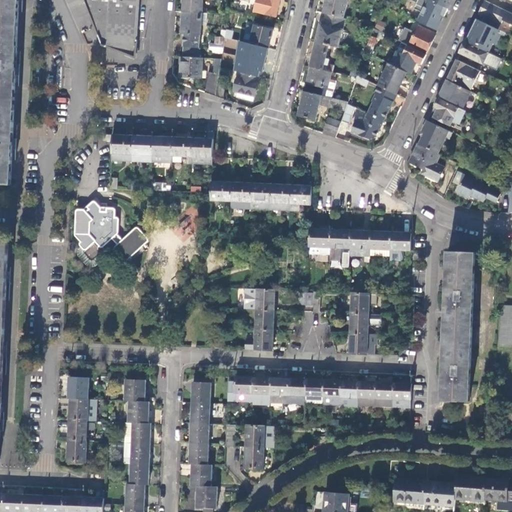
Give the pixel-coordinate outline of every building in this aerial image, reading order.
[(19,0),(0,0),(0,184),(11,185),(12,149),(13,138),(16,75),(16,64),(19,0)] [(139,0),(84,0),(102,45),(106,47),(136,60),(137,51),(139,0)] [(183,0),(183,12),(206,13),(207,0),(183,0)] [(257,0),(255,12),(277,18),(280,0),(257,0)] [(347,0),(327,0),(324,13),(327,13),(344,17),(347,0)] [(413,0),(417,2),(414,8),(422,12),(418,21),(438,31),(449,8),(432,0),(413,0)] [(432,0),(449,8),(452,0),(432,0)] [(486,1),(477,19),(499,30),(503,23),(499,21),(504,9),(486,1)] [(504,20),(511,24),(511,13),(504,9),(499,21),(503,23),(504,20)] [(208,13),(206,13),(183,12),(182,34),(185,35),(200,36),(201,36),(202,21),(207,21),(208,13)] [(346,18),(344,17),(327,13),(324,24),(322,24),(317,42),(336,47),(339,47),(346,18)] [(477,19),(467,41),(490,53),(494,44),(497,45),(502,35),(505,36),(507,33),(499,30),(477,19)] [(243,42),(251,44),(255,27),(248,25),(243,42)] [(251,44),(269,48),(274,30),(255,25),(255,27),(251,44)] [(410,45),(427,53),(437,34),(419,26),(416,32),(406,27),(399,40),(402,41),(409,44),(410,45)] [(380,31),(374,28),(366,52),(372,55),(380,31)] [(200,36),(185,35),(183,57),(190,57),(191,48),(200,48),(200,36)] [(225,43),(226,37),(215,37),(215,44),(211,44),(210,52),(223,53),(225,43)] [(402,41),(398,51),(405,54),(409,44),(402,41)] [(490,58),(492,54),(490,53),(467,41),(461,53),(484,64),(487,57),(490,58)] [(336,47),(317,42),(311,66),(335,72),(336,66),(325,63),(328,50),(335,52),(336,47)] [(422,64),(427,53),(410,45),(409,44),(405,54),(398,51),(391,64),(408,72),(412,74),(417,62),(422,64)] [(190,57),(183,57),(181,57),(179,78),(201,80),(203,58),(190,57)] [(220,73),(222,60),(216,60),(214,73),(209,72),(205,93),(209,94),(216,97),(220,73)] [(480,70),(458,60),(449,78),(472,89),(480,70)] [(408,72),(391,64),(387,62),(382,72),(385,73),(379,86),(394,93),(397,94),(408,72)] [(335,72),(311,66),(305,91),(332,98),(336,82),(330,80),(331,74),(334,74),(335,72)] [(488,75),(508,84),(511,78),(491,68),(488,75)] [(255,96),(260,77),(240,72),(235,91),(239,92),(255,96)] [(216,97),(224,99),(227,84),(224,84),(226,75),(220,73),(216,97)] [(369,81),(358,75),(357,77),(356,81),(367,86),(369,81)] [(472,91),(448,80),(440,96),(464,107),(472,91)] [(394,93),(379,86),(376,93),(377,94),(373,101),(374,102),(368,114),(384,122),(394,101),(391,100),(394,93)] [(299,115),(316,120),(320,105),(345,111),(348,104),(349,102),(332,98),(305,91),(299,115)] [(255,96),(239,92),(238,97),(254,101),(255,96)] [(460,124),(466,111),(440,98),(435,107),(438,109),(434,118),(451,126),(453,121),(460,124)] [(355,108),(348,104),(345,111),(342,121),(350,124),(355,108)] [(384,122),(368,114),(367,113),(363,122),(363,125),(355,123),(351,133),(372,139),(376,137),(384,122)] [(329,118),(324,134),(327,135),(336,138),(341,123),(329,118)] [(439,153),(450,131),(429,121),(424,131),(427,133),(421,144),(439,153)] [(112,141),(112,160),(132,161),(133,154),(133,136),(113,135),(112,141)] [(153,137),(133,136),(133,154),(152,155),(153,137)] [(153,137),(152,155),(172,156),(173,137),(153,137)] [(173,137),(172,156),(193,157),(194,138),(173,137)] [(194,138),(193,157),(213,157),(214,139),(194,138)] [(442,154),(439,153),(421,144),(419,144),(411,162),(428,170),(432,173),(430,177),(439,181),(446,167),(438,163),(442,154)] [(213,157),(193,157),(192,164),(213,165),(213,157)] [(488,198),(498,203),(502,195),(465,178),(458,192),(471,199),(473,196),(486,202),(488,198)] [(233,183),(212,182),(212,192),(211,200),(232,201),(233,183)] [(253,184),(233,183),(232,201),(252,202),(253,184)] [(271,208),(272,185),(253,184),(252,202),(252,208),(271,209),(271,208)] [(292,203),(292,186),(272,185),(271,208),(291,209),(292,203)] [(312,204),(313,187),(292,186),(292,203),(299,204),(312,204)] [(84,210),(82,210),(78,210),(77,210),(76,212),(75,224),(75,233),(76,236),(82,242),(80,243),(80,244),(80,245),(83,249),(82,253),(86,256),(90,261),(91,262),(92,262),(104,252),(104,250),(104,249),(102,247),(112,238),(118,245),(116,247),(116,248),(125,259),(127,259),(128,258),(147,241),(147,239),(139,229),(137,229),(136,229),(123,241),(117,234),(118,219),(117,218),(116,218),(114,217),(114,210),(114,209),(112,208),(100,207),(95,202),(94,202),(93,203),(85,209),(84,210)] [(311,229),(311,239),(310,252),(330,253),(330,247),(331,230),(311,229)] [(370,255),(371,232),(351,231),(350,248),(350,255),(370,256),(370,255)] [(390,250),(391,233),(371,232),(370,255),(390,256),(390,250)] [(411,251),(411,234),(391,233),(390,250),(404,250),(411,251)] [(8,239),(0,238),(0,424),(0,420),(3,357),(3,346),(6,282),(7,271),(8,239)] [(343,258),(343,266),(349,267),(350,255),(350,248),(330,247),(330,253),(330,260),(340,261),(341,258),(343,258)] [(404,250),(390,250),(390,256),(390,261),(401,261),(403,259),(404,250)] [(443,401),(469,402),(475,253),(448,252),(444,353),(443,401)] [(274,310),(275,290),(245,289),(245,309),(256,310),(274,310)] [(299,292),(299,305),(313,305),(313,293),(299,292)] [(378,294),(353,293),(352,313),(369,314),(369,305),(377,306),(378,294)] [(511,306),(501,306),(499,345),(511,346),(511,344),(511,306)] [(256,310),(256,330),(274,331),(274,310),(256,310)] [(352,313),(351,334),(368,334),(369,314),(352,313)] [(245,349),(273,350),(274,331),(256,330),(255,340),(245,340),(245,349)] [(351,334),(350,354),(375,355),(375,346),(377,346),(378,335),(368,334),(351,334)] [(70,377),(69,399),(72,399),(89,399),(90,378),(70,377)] [(253,394),(254,378),(236,377),(236,393),(253,394)] [(271,394),(272,378),(254,378),(253,394),(271,394)] [(289,379),(272,378),(271,394),(271,403),(288,404),(288,395),(289,379)] [(126,379),(125,401),(128,401),(145,401),(145,380),(126,379)] [(307,380),(289,379),(288,395),(306,396),(307,380)] [(324,380),(307,380),(306,396),(324,396),(324,380)] [(342,381),(324,380),(324,396),(323,404),(341,405),(341,397),(342,381)] [(360,382),(342,381),(341,397),(359,398),(360,382)] [(192,382),(191,403),(210,404),(211,383),(192,382)] [(377,383),(360,382),(359,398),(358,405),(376,406),(377,383)] [(394,383),(377,383),(376,406),(393,406),(394,383)] [(411,384),(394,383),(393,406),(403,407),(403,400),(411,400),(411,384)] [(89,420),(89,399),(72,399),(71,420),(89,420)] [(97,411),(97,400),(89,399),(89,420),(95,420),(95,411),(97,411)] [(128,401),(128,422),(133,422),(148,423),(149,401),(145,401),(128,401)] [(210,404),(191,403),(190,423),(209,424),(210,404)] [(89,420),(71,420),(71,440),(88,441),(89,420)] [(125,421),(124,442),(132,443),(133,422),(128,422),(125,421)] [(150,423),(148,423),(133,422),(132,443),(150,444),(150,423)] [(209,424),(190,423),(189,443),(208,444),(209,424)] [(265,426),(251,425),(247,425),(246,448),(265,448),(265,444),(265,430),(265,426)] [(88,441),(71,440),(70,469),(88,470),(88,441)] [(131,463),(132,443),(124,442),(123,462),(131,463)] [(150,444),(132,443),(131,463),(149,464),(150,444)] [(208,444),(189,443),(189,463),(191,463),(207,464),(208,444)] [(265,448),(246,448),(245,469),(264,470),(265,448)] [(149,464),(131,463),(130,483),(145,484),(148,484),(149,464)] [(211,464),(207,464),(191,463),(190,485),(197,485),(210,486),(211,464)] [(457,477),(456,484),(455,500),(485,503),(486,500),(488,479),(457,477)] [(424,504),(426,482),(397,479),(395,502),(424,504)] [(511,502),(511,480),(488,479),(486,500),(511,502)] [(456,484),(426,482),(424,504),(454,507),(455,500),(456,484)] [(145,484),(130,483),(127,483),(126,503),(144,504),(145,484)] [(217,486),(210,486),(197,485),(196,507),(216,508),(217,486)] [(348,511),(350,495),(346,494),(325,492),(323,511),(348,511)] [(4,494),(3,511),(23,511),(24,495),(4,494)] [(43,511),(44,496),(24,495),(23,511),(43,511)] [(63,511),(64,496),(44,496),(43,511),(63,511)] [(64,496),(63,511),(83,511),(84,497),(64,496)] [(103,511),(104,498),(84,497),(83,511),(103,511)] [(143,511),(144,504),(126,503),(125,511),(143,511)]
